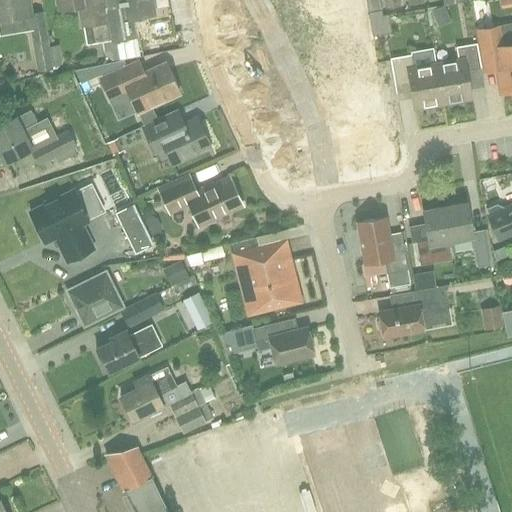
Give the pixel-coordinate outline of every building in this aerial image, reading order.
[(0,0),(0,21),(30,17),(32,17),(29,2),(26,2),(25,0),(0,0)] [(105,22),(102,1),(101,0),(57,0),(59,10),(81,6),(85,26),(105,22)] [(113,42),(134,38),(131,18),(154,14),(151,0),(101,0),(102,1),(106,0),(113,42)] [(380,0),(366,0),(369,14),(383,12),(380,0)] [(401,7),(399,0),(383,0),(385,10),(401,7)] [(329,1),(316,3),(317,13),(330,10),(329,1)] [(439,28),(456,22),(451,7),(434,12),(439,28)] [(310,57),(357,49),(353,27),(362,26),(360,10),(325,16),(327,30),(312,32),(306,33),(310,57)] [(32,17),(30,17),(39,72),(54,70),(44,14),(32,17)] [(499,71),(503,94),(511,92),(511,26),(478,32),(484,73),(499,71)] [(459,61),(436,65),(442,103),(470,99),(466,71),(482,69),(479,45),(457,48),(459,61)] [(319,80),(335,77),(337,91),(372,85),(369,70),(361,71),(357,49),(310,57),(313,81),(319,80)] [(442,103),(436,65),(412,69),(410,56),(392,59),(396,83),(410,81),(415,108),(442,103)] [(158,121),(152,106),(179,94),(166,65),(144,75),(138,61),(100,78),(110,100),(128,92),(138,113),(144,127),(158,121)] [(94,69),(83,73),(90,91),(101,87),(94,69)] [(376,152),(378,152),(376,144),(389,142),(387,130),(382,103),(362,106),(364,114),(348,117),(354,156),(363,154),(363,158),(376,156),(376,152)] [(346,161),(345,157),(354,156),(348,117),(326,120),(324,108),(310,110),(314,137),(326,135),(330,157),(330,160),(332,159),(333,163),(346,161)] [(69,132),(56,138),(47,119),(37,124),(31,112),(16,119),(16,118),(0,125),(0,152),(6,164),(31,151),(39,166),(77,148),(69,132)] [(158,121),(144,127),(143,127),(155,154),(165,149),(173,165),(210,149),(197,119),(175,129),(169,115),(158,121)] [(108,144),(115,157),(124,152),(117,139),(108,144)] [(198,225),(242,205),(229,178),(196,193),(189,176),(159,190),(170,213),(189,204),(198,225)] [(86,192),(88,202),(112,198),(110,188),(86,192)] [(68,261),(93,249),(81,224),(87,220),(73,192),(58,199),(57,196),(44,202),(45,205),(30,213),(44,242),(55,236),(68,261)] [(468,204),(446,207),(452,243),(473,239),(478,268),(491,266),(485,231),(473,233),(468,204)] [(132,205),(116,213),(135,253),(152,245),(132,205)] [(499,240),(511,234),(511,207),(505,210),(505,209),(498,206),(488,210),(490,216),(490,217),(499,240)] [(424,211),(429,240),(417,242),(421,266),(455,260),(452,243),(446,207),(424,211)] [(387,274),(408,271),(404,251),(392,253),(386,218),(358,223),(365,264),(385,261),(387,274)] [(234,255),(260,249),(257,237),(231,243),(234,255)] [(249,313),(259,311),(299,301),(285,243),(260,249),(234,255),(249,313)] [(408,271),(387,274),(389,288),(410,284),(408,271)] [(76,308),(84,324),(84,325),(122,307),(106,273),(68,291),(70,296),(68,297),(74,309),(76,308)] [(384,338),(423,330),(421,315),(449,310),(445,287),(412,293),(414,307),(379,314),(380,319),(377,322),(379,330),(383,332),(384,338)] [(183,301),(187,311),(203,303),(199,293),(183,301)] [(128,327),(149,317),(163,310),(157,296),(121,313),(128,327)] [(482,309),(485,330),(500,328),(498,307),(482,309)] [(280,336),(276,323),(252,329),(258,352),(272,348),(276,363),(313,354),(306,329),(280,336)] [(152,326),(144,329),(130,336),(127,330),(112,338),(113,340),(96,349),(108,373),(163,347),(152,326)] [(169,402),(184,433),(206,423),(185,382),(176,386),(167,368),(149,377),(149,376),(133,384),(137,390),(121,398),(126,408),(124,411),(127,418),(131,419),(132,420),(169,402)] [(134,511),(167,511),(135,447),(106,454),(134,511)]
